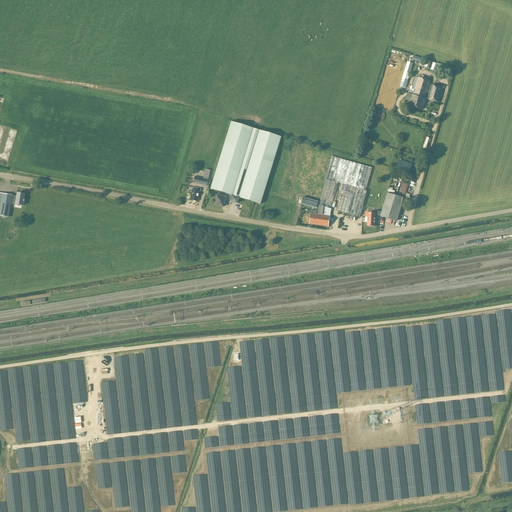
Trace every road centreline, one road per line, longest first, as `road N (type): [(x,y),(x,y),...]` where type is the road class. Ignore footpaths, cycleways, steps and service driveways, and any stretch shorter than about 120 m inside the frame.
road 1 (unclassified): [(511,304),(0,367)]
road 2 (unclassified): [(406,229),(345,236),(0,175)]
road 3 (unknown): [(0,72),(162,100)]
road 4 (unknown): [(452,73),(406,229)]
